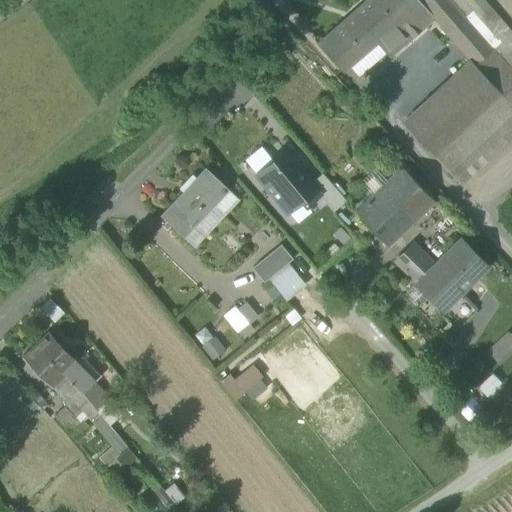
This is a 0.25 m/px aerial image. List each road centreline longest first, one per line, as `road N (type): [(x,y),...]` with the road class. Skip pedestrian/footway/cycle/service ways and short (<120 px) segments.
road 1 (residential): [(0,315),(187,125),(267,24),(262,0)]
road 2 (track): [(492,464),(365,315)]
road 3 (track): [(511,257),(381,114)]
